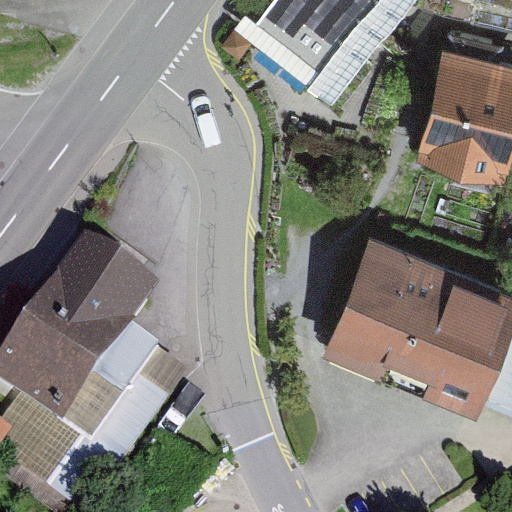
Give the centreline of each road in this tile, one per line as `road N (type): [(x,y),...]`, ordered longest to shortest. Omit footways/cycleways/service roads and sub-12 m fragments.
road 1 (residential): [(129,57),(219,143),(223,337),(287,511)]
road 2 (secondary): [(129,57),(47,169)]
